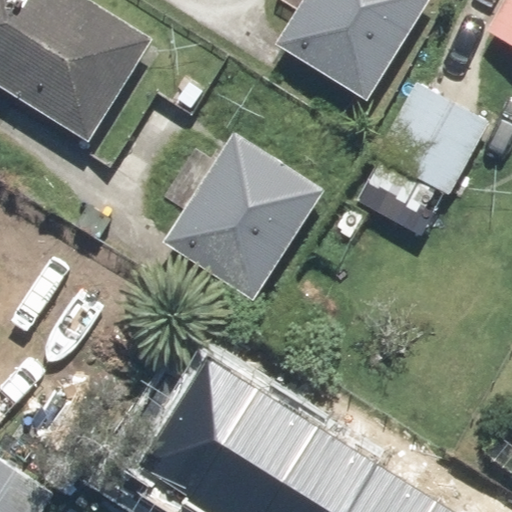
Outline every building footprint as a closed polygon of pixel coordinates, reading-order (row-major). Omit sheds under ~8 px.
[(63,0),(0,0),(0,82),(83,134),(138,45),(63,0)] [(307,0),(278,47),(364,100),(425,0),(307,0)] [(511,0),(500,0),(493,13),(511,25),(511,0)] [(450,190),(486,118),(418,84),(382,156),(450,190)] [(173,243),(253,293),(316,194),(236,144),(173,243)] [(454,511),(210,360),(146,462),(225,511),(454,511)] [(0,511),(45,511),(57,493),(0,458),(0,511)]
